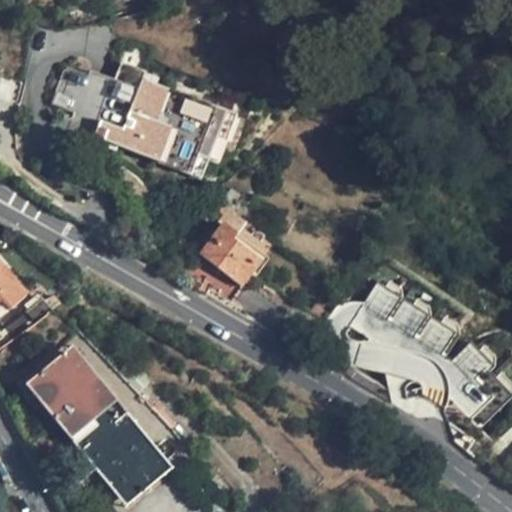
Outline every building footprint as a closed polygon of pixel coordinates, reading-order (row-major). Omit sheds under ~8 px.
[(103,114),(96,132),(164,161),(204,177),(210,155),(221,160),(242,110),(228,103),(146,72),(127,122),(103,114)] [(231,303),(244,286),(263,261),(236,241),(240,236),(225,225),(202,255),(189,272),(231,303)] [(0,305),(4,303),(10,310),(29,292),(0,261),(0,305)] [(367,323),(343,363),(357,372),(376,383),(390,360),(398,363),(409,347),(367,323)] [(122,497),(163,463),(166,461),(73,350),(70,352),(27,387),(66,433),(119,497),(122,497)] [(117,369),(104,381),(165,448),(178,437),(117,369)]
